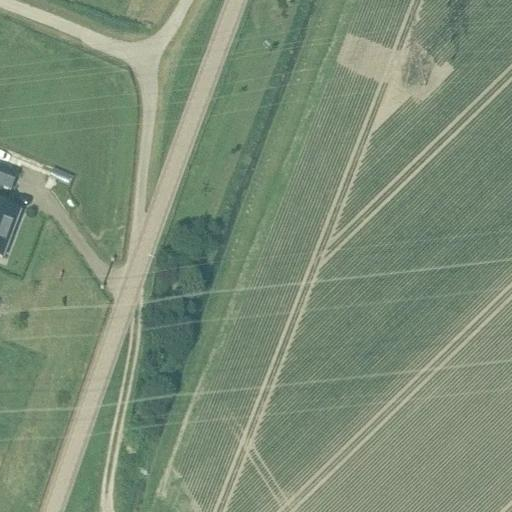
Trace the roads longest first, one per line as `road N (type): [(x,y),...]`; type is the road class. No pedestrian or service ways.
road 1 (tertiary): [(53,511),(233,0)]
road 2 (unknown): [(99,39),(5,301)]
road 3 (track): [(106,511),(137,332),(130,286)]
